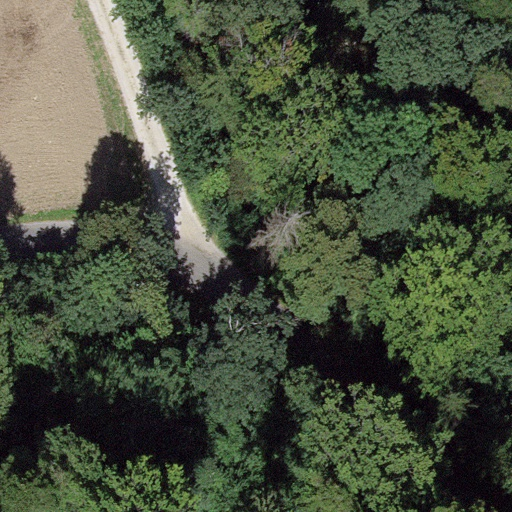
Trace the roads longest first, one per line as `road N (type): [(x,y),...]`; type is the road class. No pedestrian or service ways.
road 1 (unclassified): [(0,253),(112,251),(252,314),(330,374),(452,511)]
road 2 (track): [(174,284),(135,120),(94,0)]
road 3 (track): [(0,495),(78,480),(126,495),(143,511)]
